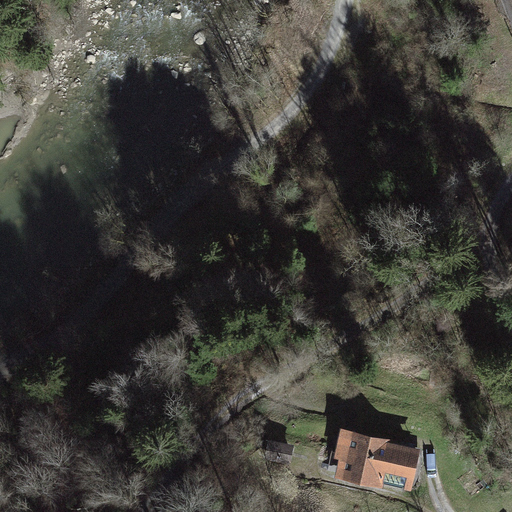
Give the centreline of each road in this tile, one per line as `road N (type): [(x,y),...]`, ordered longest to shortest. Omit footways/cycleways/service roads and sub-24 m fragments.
road 1 (track): [(189,456),(237,402),(396,310),(492,242)]
road 2 (track): [(437,509),(379,485),(189,456),(150,511)]
road 3 (track): [(511,341),(496,317),(492,242),(511,188)]
